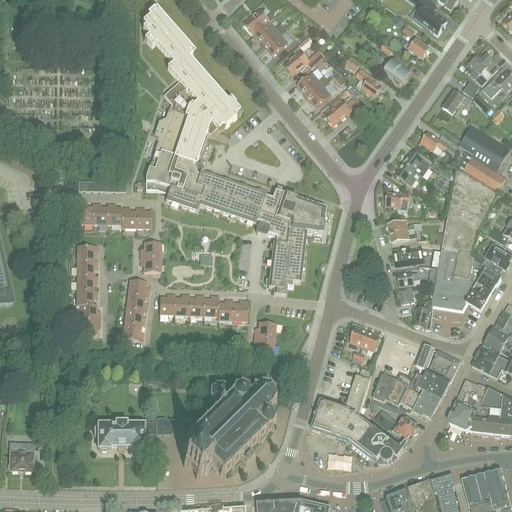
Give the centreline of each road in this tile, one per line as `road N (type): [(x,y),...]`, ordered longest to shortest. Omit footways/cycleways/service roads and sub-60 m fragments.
road 1 (unclassified): [(330,308),(105,277)]
road 2 (residential): [(362,191),(336,174),(215,20)]
road 3 (residential): [(362,191),(477,22)]
road 4 (residential): [(0,500),(173,501)]
road 5 (residential): [(282,475),(367,488),(429,467)]
road 6 (residential): [(472,353),(330,308)]
road 7 (residential): [(330,308),(362,191)]
